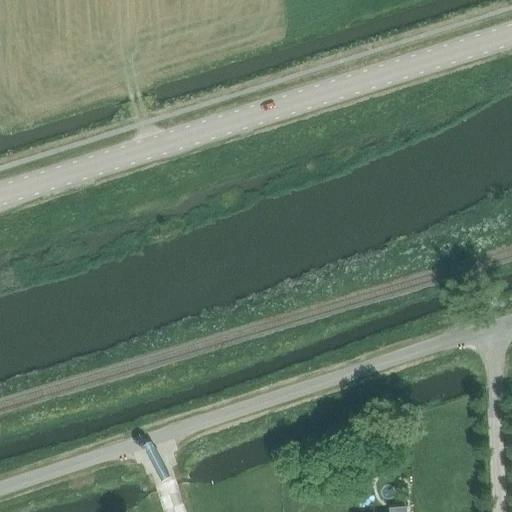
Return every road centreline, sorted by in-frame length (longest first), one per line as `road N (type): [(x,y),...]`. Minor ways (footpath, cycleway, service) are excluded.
road 1 (unclassified): [(0,489),(511,322)]
road 2 (tertiary): [(0,194),(511,34)]
